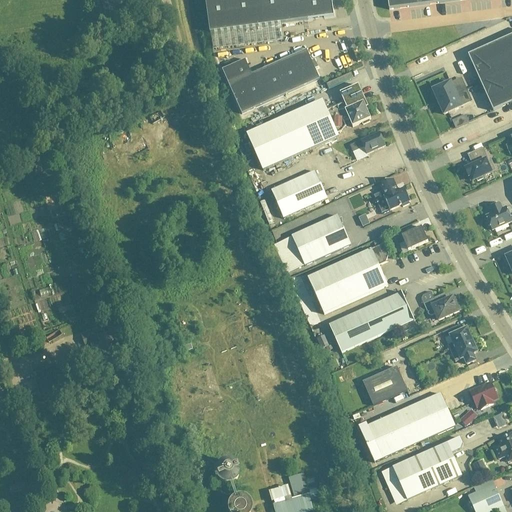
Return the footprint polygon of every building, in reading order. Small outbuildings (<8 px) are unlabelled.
[(148,0),(137,0),(129,1),(130,10),(150,8),(148,0)] [(204,0),(209,34),(333,18),(331,0),(204,0)] [(387,0),(389,11),(393,11),(447,4),(475,0),(387,0)] [(113,1),(102,4),(104,15),(105,15),(106,18),(111,17),(110,14),(115,13),(113,1)] [(480,85),(511,70),(511,37),(468,57),(480,85)] [(245,62),(222,72),(241,116),(319,81),(314,70),(317,69),(314,62),(311,63),(306,52),(251,76),(245,62)] [(511,70),(480,85),(493,113),(511,104),(511,70)] [(433,92),(438,104),(462,93),(460,88),(453,91),(450,84),(433,92)] [(341,133),(345,128),(343,123),(348,121),(352,129),(362,125),(363,126),(369,123),(368,122),(370,121),(363,105),(365,104),(358,87),(340,95),(344,105),(326,113),(336,135),(341,133)] [(464,98),(462,93),(438,104),(444,116),(461,108),(458,101),(464,98)] [(263,172),(338,139),(336,135),(326,113),(322,102),(247,136),(263,172)] [(379,134),(349,147),(352,154),(363,149),(366,156),(385,148),(379,134)] [(483,150),(469,156),(472,162),(473,162),(475,166),(465,171),(468,179),(470,178),(473,183),(476,181),(477,183),(483,180),(482,178),(495,172),(490,159),(488,160),(483,150)] [(327,201),(315,173),(271,193),(283,221),(327,201)] [(392,181),(379,186),(385,199),(383,200),(389,213),(401,207),(402,209),(409,206),(408,204),(410,203),(404,190),(398,193),(392,181)] [(492,232),(511,223),(505,209),(502,210),(499,205),(488,210),(491,215),(485,218),(487,222),(486,224),(488,228),(490,228),(492,232)] [(351,247),(338,217),(291,238),(304,268),(351,247)] [(421,229),(401,238),(408,252),(428,243),(421,229)] [(388,287),(379,267),(389,263),(389,262),(386,263),(388,256),(390,259),(384,244),(383,244),(383,246),(307,280),(324,316),(388,287)] [(511,254),(503,258),(506,266),(508,265),(511,274),(511,255),(511,256),(511,254)] [(423,297),(421,301),(428,316),(431,317),(435,316),(438,322),(458,313),(458,312),(459,310),(457,305),(455,306),(452,299),(447,302),(436,306),(433,300),(431,293),(423,297)] [(401,294),(329,327),(341,354),(414,322),(414,323),(401,294)] [(107,327),(104,328),(81,336),(86,349),(91,347),(96,361),(91,362),(95,376),(104,372),(106,378),(120,373),(109,343),(113,342),(107,327)] [(462,349),(472,344),(466,330),(450,338),(453,345),(447,347),(450,352),(461,347),(462,349)] [(461,347),(450,352),(455,364),(464,360),(466,366),(475,362),(472,356),(477,354),(472,344),(462,349),(461,347)] [(27,396),(28,400),(34,417),(63,407),(61,400),(65,399),(55,366),(35,373),(41,392),(27,396)] [(407,393),(397,369),(362,384),(373,408),(407,393)] [(493,389),(491,385),(470,394),(476,409),(479,408),(480,411),(493,406),(491,402),(497,400),(495,395),(496,391),(493,389)] [(455,428),(441,395),(367,428),(365,424),(358,428),(374,464),(455,428)] [(468,426),(479,416),(471,409),(461,419),(468,426)] [(511,435),(497,442),(500,447),(493,450),(498,461),(505,459),(507,464),(511,462),(511,463),(511,435)] [(461,478),(451,455),(460,452),(462,446),(459,440),(392,469),(407,502),(461,478)] [(213,478),(215,481),(218,484),(220,486),(222,487),(225,487),(228,487),(231,486),(233,485),(235,483),(237,481),(238,479),(238,476),(238,473),(238,470),(237,468),(235,466),(233,464),(230,463),(228,462),(225,462),(222,462),(220,463),(217,465),(215,467),(214,469),(214,470),(213,474),(213,478)] [(9,488),(11,496),(24,493),(23,485),(9,488)] [(495,511),(503,509),(493,487),(468,498),(473,511),(495,511)] [(273,511),(312,511),(307,496),(272,506),(273,511)] [(250,511),(250,510),(250,506),(247,502),(244,500),(240,498),(236,498),(232,500),(228,502),(226,506),(225,510),(225,511),(250,511)]
